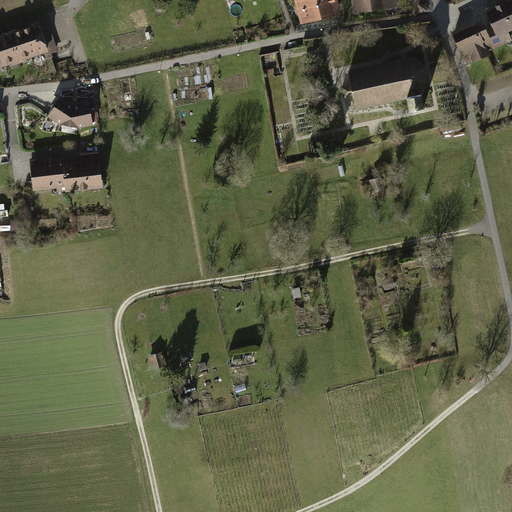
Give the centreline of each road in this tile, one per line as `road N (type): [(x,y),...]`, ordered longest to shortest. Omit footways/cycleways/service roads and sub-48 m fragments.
road 1 (track): [(158,511),(118,331),(131,300),(492,227)]
road 2 (track): [(511,305),(463,76),(446,36),(454,12)]
road 3 (track): [(301,511),(401,453),(511,349)]
road 4 (residential): [(294,37),(454,12)]
